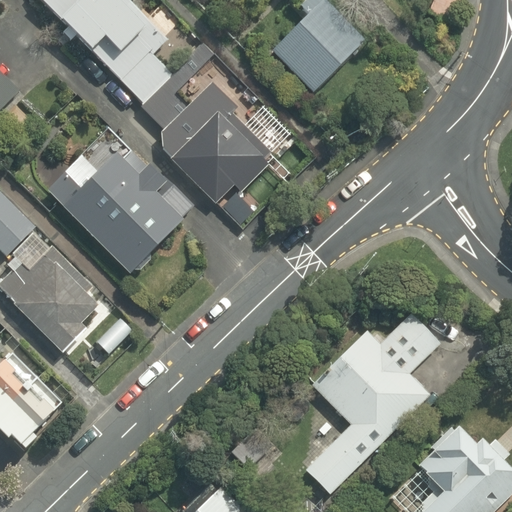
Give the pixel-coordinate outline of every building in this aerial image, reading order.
[(167,43),(124,0),(40,0),(37,4),(94,62),(84,72),(102,91),(113,80),(121,89),(160,128),(165,133),(157,141),(147,150),(162,165),(212,215),(229,198),(235,204),(268,171),(258,161),(276,144),(210,78),(192,95),(153,56),(167,43)] [(288,0),(305,17),(265,57),(308,100),(369,39),(329,0),(288,0)] [(0,78),(0,121),(21,99),(0,78)] [(40,198),(57,214),(128,279),(180,222),(152,197),(161,188),(117,148),(92,176),(74,160),(40,198)] [(0,197),(0,252),(6,258),(33,229),(0,197)] [(37,254),(0,295),(0,303),(57,355),(98,310),(37,254)] [(413,316),(381,348),(363,330),(309,386),(349,425),(306,469),(331,494),(375,450),(429,395),(412,377),(443,345),(413,316)] [(60,408),(15,365),(2,353),(0,355),(0,442),(14,456),(19,461),(35,444),(30,439),(60,408)] [(499,463),(506,455),(493,443),(486,451),(479,444),(471,453),(449,432),(414,470),(438,492),(418,511),(494,511),(511,493),(511,490),(498,477),(505,469),(499,463)] [(237,511),(214,490),(193,511),(237,511)]
